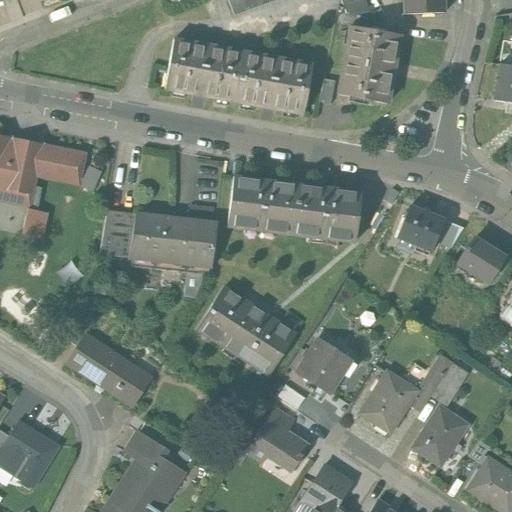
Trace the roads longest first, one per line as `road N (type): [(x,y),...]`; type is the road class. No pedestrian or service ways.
road 1 (residential): [(439,176),(0,87)]
road 2 (residential): [(57,511),(85,442),(80,418),(67,394),(0,345)]
road 3 (residential): [(472,0),(439,176)]
road 4 (residential): [(450,511),(342,444)]
